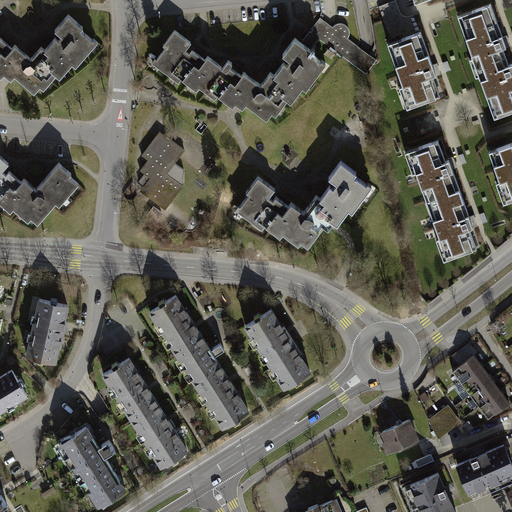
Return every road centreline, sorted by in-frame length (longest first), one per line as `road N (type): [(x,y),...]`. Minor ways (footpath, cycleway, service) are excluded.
road 1 (tertiary): [(103,260),(263,274),(337,303),(371,334)]
road 2 (residential): [(8,438),(40,416),(87,359),(103,260)]
road 3 (tertiary): [(205,482),(365,369)]
road 4 (tertiary): [(511,253),(402,333)]
road 5 (tertiary): [(412,356),(511,275)]
road 6 (residential): [(117,134),(103,260)]
road 7 (residential): [(121,8),(117,134)]
